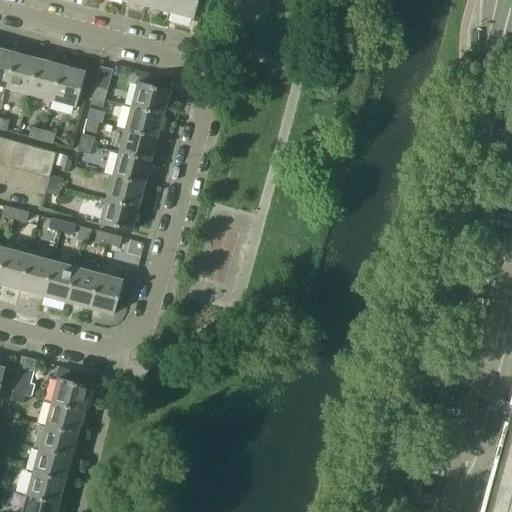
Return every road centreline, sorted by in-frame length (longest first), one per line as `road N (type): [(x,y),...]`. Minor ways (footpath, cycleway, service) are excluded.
road 1 (residential): [(97,346),(124,341),(142,322),(204,101),(201,80),(189,66),(0,13)]
road 2 (tertiary): [(374,511),(478,123)]
road 3 (residential): [(446,511),(511,278)]
road 4 (tertiary): [(478,123),(511,0)]
